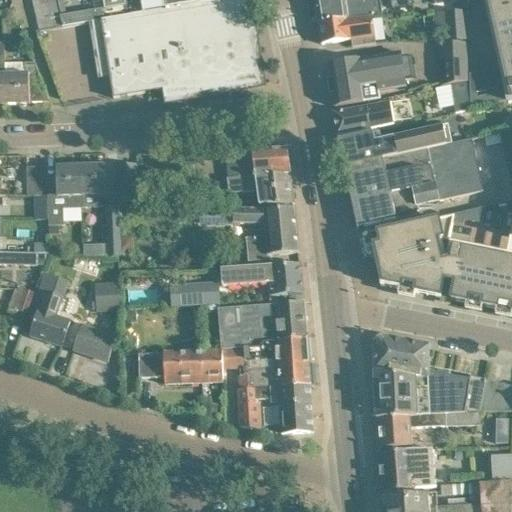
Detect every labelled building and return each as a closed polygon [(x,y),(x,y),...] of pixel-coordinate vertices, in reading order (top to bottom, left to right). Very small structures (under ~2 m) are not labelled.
[(204,0),(205,0),(204,0),(102,0),(104,9),(61,16),(57,0),(32,0),(40,32),(62,28),(89,23),(169,9),(197,5),(195,0),(204,0)] [(169,9),(89,23),(95,59),(107,57),(115,99),(163,91),(164,100),(260,84),(246,1),(247,0),(228,0),(197,5),(169,9)] [(371,17),(384,16),(381,0),(314,0),(318,22),(362,17),(371,17)] [(450,0),(390,0),(392,10),(410,8),(408,0),(432,0),(433,4),(451,2),(450,0)] [(468,10),(466,0),(456,0),(459,11),(468,10)] [(511,0),(488,0),(511,100),(511,0)] [(362,17),(318,22),(318,24),(322,46),(351,41),(352,48),(375,45),(371,17),(362,17)] [(466,43),(440,45),(440,60),(466,59),(466,43)] [(330,79),(327,80),(329,96),(333,95),(335,108),(380,101),(379,92),(406,88),(401,54),(328,65),(330,79)] [(466,59),(440,60),(442,87),(451,86),(466,83),(467,83),(466,59)] [(42,84),(34,63),(5,64),(6,106),(30,105),(30,104),(49,103),(42,84)] [(495,69),(486,71),(488,81),(497,79),(495,69)] [(488,81),(486,71),(477,73),(479,83),(488,81)] [(479,83),(477,73),(469,75),(469,86),(479,84),(479,83)] [(499,89),(497,79),(488,81),(490,91),(499,89)] [(490,91),(488,81),(479,83),(479,84),(481,93),(490,91)] [(470,110),(466,83),(451,86),(455,113),(458,113),(470,111),(470,110)] [(481,93),(479,84),(469,86),(470,95),(477,93),(477,94),(481,93)] [(498,104),(507,101),(505,92),(495,94),(498,104)] [(477,93),(470,95),(470,110),(480,108),(477,98),(478,98),(477,94),(477,93)] [(498,104),(495,94),(486,96),(489,106),(498,104)] [(489,106),(486,96),(478,98),(477,98),(480,108),(489,106)] [(393,126),(389,103),(333,114),(338,136),(393,126)] [(345,169),(428,150),(446,146),(452,144),(447,125),(442,126),(442,127),(374,142),(373,134),(339,141),(345,169)] [(509,133),(500,135),(502,144),(511,143),(509,133)] [(511,147),(511,143),(502,144),(504,154),(511,152),(511,147)] [(290,177),(286,153),(282,150),(274,150),(238,152),(225,153),(229,180),(290,177)] [(436,184),(432,167),(428,150),(345,169),(345,173),(352,203),(436,184)] [(459,161),(445,164),(451,188),(464,185),(459,161)] [(417,207),(440,202),(437,191),(451,188),(445,164),(432,167),(436,184),(352,203),(357,229),(396,220),(419,214),(417,207)] [(138,203),(137,166),(117,167),(118,203),(138,203)] [(82,198),(82,167),(57,168),(58,197),(48,197),(49,236),(57,236),(57,227),(64,226),(63,209),(82,209),(82,198)] [(107,197),(106,167),(82,167),(82,198),(107,197)] [(28,198),(40,198),(42,198),(41,168),(27,169),(28,198)] [(175,173),(143,174),(144,202),(176,200),(175,173)] [(294,205),(290,177),(229,180),(227,180),(229,196),(257,192),(259,207),(294,205)] [(119,208),(106,208),(108,259),(121,258),(119,208)] [(476,211),(473,223),(482,225),(486,209),(485,208),(476,211)] [(299,254),(295,209),(265,212),(265,210),(234,209),(234,225),(264,226),(265,238),(247,240),(249,263),(270,261),(269,257),(299,254)] [(465,213),(464,221),(473,223),(476,211),(465,213)] [(35,213),(35,222),(47,223),(47,213),(35,213)] [(454,217),(453,224),(463,226),(464,221),(465,213),(454,216),(454,217)] [(433,222),(369,236),(380,287),(440,299),(442,292),(445,277),(442,264),(437,242),(442,241),(449,243),(453,224),(454,217),(437,221),(433,222)] [(132,238),(122,239),(122,252),(133,251),(132,238)] [(50,246),(34,246),(33,256),(48,256),(49,256),(50,246)] [(450,262),(448,262),(442,293),(452,295),(451,301),(467,305),(469,299),(483,302),(481,307),(498,311),(499,305),(511,307),(511,311),(511,313),(511,260),(462,250),(452,248),(450,262)] [(0,265),(37,266),(37,264),(45,265),(48,256),(33,256),(12,255),(0,254),(0,265)] [(303,295),(300,266),(222,272),(223,288),(268,285),(269,298),(303,295)] [(39,312),(30,338),(62,348),(70,323),(56,318),(63,299),(68,282),(46,275),(35,308),(41,310),(40,313),(39,312)] [(120,284),(95,286),(97,314),(121,312),(120,284)] [(219,285),(171,289),(172,309),(220,306),(219,285)] [(35,294),(24,290),(15,290),(7,312),(17,316),(18,311),(28,315),(35,294)] [(307,340),(304,303),(218,310),(222,351),(244,350),(261,349),(260,344),(307,340)] [(135,313),(123,313),(123,325),(135,324),(135,313)] [(82,327),(73,352),(108,364),(117,339),(82,327)] [(428,372),(429,352),(429,346),(381,337),(373,342),(376,401),(429,398),(428,380),(428,372)] [(309,366),(308,349),(307,340),(260,344),(261,349),(244,350),(245,361),(272,359),(272,368),(309,366)] [(245,361),(244,350),(222,351),(222,353),(193,354),(194,385),(223,384),(223,370),(240,369),(245,369),(245,361)] [(194,385),(193,354),(138,357),(139,380),(165,379),(165,386),(194,385)] [(311,387),(309,366),(272,368),(273,374),(278,373),(279,389),(311,387)] [(481,412),(486,381),(466,377),(465,380),(428,372),(428,380),(429,398),(430,416),(478,413),(479,413),(479,412),(481,412)] [(240,391),(248,390),(248,377),(241,377),(239,377),(240,391)] [(486,381),(481,412),(498,413),(511,413),(511,386),(501,384),(486,381)] [(313,434),(311,387),(279,389),(248,390),(240,391),(237,391),(240,428),(261,432),(259,402),(271,401),(271,406),(280,405),(281,435),(282,436),(313,434)] [(428,429),(478,427),(478,413),(430,416),(429,398),(376,401),(379,450),(412,447),(411,430),(428,429)] [(205,404),(203,420),(215,422),(217,407),(205,404)] [(501,455),(511,454),(511,435),(501,435),(501,455)] [(435,489),(433,470),(434,450),(413,451),(379,454),(382,493),(435,489)] [(511,457),(490,459),(492,483),(497,483),(511,481),(511,457)] [(511,511),(511,486),(498,487),(497,483),(492,483),(479,484),(480,507),(437,510),(436,494),(383,498),(383,511),(511,511)]
